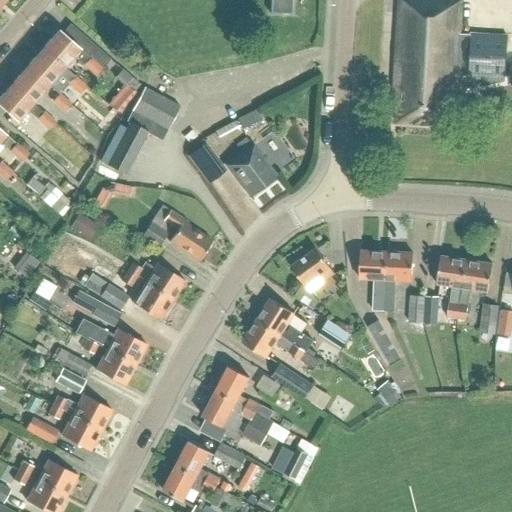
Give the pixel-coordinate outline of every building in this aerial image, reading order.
[(269,0),(269,13),(292,14),(292,0),(269,0)] [(417,3),(399,2),(395,89),(398,89),(397,120),(451,123),(453,92),(457,93),(458,76),(504,78),(507,37),(460,35),(461,3),(418,0),(417,3)] [(79,45),(58,28),(43,46),(64,64),(71,56),(75,59),(76,58),(96,76),(112,58),(87,36),(79,45)] [(43,46),(26,65),(47,83),(60,93),(68,83),(80,94),(86,86),(62,66),(64,64),(43,46)] [(26,65),(10,83),(31,102),(40,92),(47,83),(26,65)] [(36,119),(43,112),(31,102),(10,83),(0,95),(0,107),(15,120),(25,109),(36,119)] [(136,92),(134,91),(130,87),(129,87),(124,83),(108,103),(119,112),(136,92)] [(124,173),(146,133),(161,141),(167,129),(179,106),(144,87),(125,122),(128,123),(106,163),(124,173)] [(53,102),(64,112),(71,103),(60,93),(53,102)] [(255,109),(236,119),(242,130),(261,120),(255,109)] [(44,112),(37,119),(49,130),(56,122),(44,112)] [(16,143),(16,144),(8,137),(7,138),(3,134),(5,132),(0,127),(0,143),(1,145),(2,144),(10,151),(9,151),(21,162),(28,153),(16,143)] [(187,143),(198,136),(193,128),(181,135),(187,143)] [(251,142),(250,143),(245,137),(235,145),(239,151),(224,162),(248,194),(275,174),(251,142)] [(207,140),(189,151),(207,179),(224,168),(207,140)] [(1,161),(0,162),(0,175),(5,180),(12,171),(1,161)] [(42,178),(60,190),(68,178),(50,166),(42,178)] [(26,185),(39,195),(45,187),(36,179),(38,177),(34,174),(26,185)] [(60,214),(70,201),(61,193),(50,183),(39,197),(53,209),(60,214)] [(130,187),(114,183),(101,188),(93,202),(102,207),(110,193),(113,193),(128,196),(130,187)] [(186,220),(168,208),(162,205),(151,221),(141,236),(158,247),(166,234),(169,236),(167,240),(197,260),(210,240),(185,223),(186,220)] [(69,227),(89,240),(98,226),(78,214),(69,227)] [(39,245),(32,253),(38,259),(45,251),(39,245)] [(333,273),(315,248),(290,266),(304,286),(318,276),(322,281),(333,273)] [(376,310),(385,311),(385,310),(387,279),(385,279),(387,251),(360,250),(359,278),(374,279),(372,310),(376,310)] [(385,311),(394,311),(395,296),(395,280),(411,281),(413,253),(387,251),(385,279),(387,279),(385,310),(385,311)] [(37,264),(26,255),(14,269),(25,278),(37,264)] [(453,286),(450,302),(447,317),(457,319),(466,259),(440,255),(436,283),(453,286)] [(467,305),(471,289),(487,291),(492,263),(466,259),(457,319),(466,320),(468,305),(467,305)] [(144,262),(141,268),(131,262),(126,271),(143,281),(171,300),(184,279),(156,261),(152,267),(144,262)] [(48,282),(62,287),(68,268),(54,264),(48,282)] [(136,278),(143,281),(131,300),(159,318),(171,300),(143,281),(126,271),(121,280),(131,286),(136,278)] [(82,286),(99,296),(104,289),(96,284),(88,278),(82,286)] [(104,289),(99,296),(99,297),(119,310),(128,296),(108,283),(104,289)] [(293,296),(312,308),(317,300),(301,284),(293,296)] [(79,290),(73,300),(82,306),(88,295),(79,290)] [(120,313),(88,295),(82,306),(115,324),(120,313)] [(411,295),(409,321),(427,322),(424,310),(425,296),(411,295)] [(440,297),(425,296),(424,310),(427,322),(438,323),(440,297)] [(311,341),(286,324),(294,313),(270,297),(256,319),(304,351),(305,351),(311,341)] [(483,303),(479,332),(495,334),(499,305),(483,303)] [(511,311),(502,310),(499,334),(511,336),(511,311)] [(98,344),(105,348),(105,347),(112,335),(81,319),(74,332),(87,338),(98,344)] [(274,343),(299,359),(314,369),(319,360),(305,351),(304,351),(256,319),(241,341),(265,356),(274,343)] [(368,326),(380,347),(389,365),(400,358),(391,342),(379,320),(368,326)] [(319,334),(342,349),(350,337),(327,322),(319,334)] [(112,335),(105,347),(135,363),(145,342),(116,327),(112,335)] [(98,344),(87,338),(82,347),(93,353),(98,344)] [(94,368),(124,383),(135,363),(105,347),(105,348),(94,368)] [(91,365),(67,353),(62,364),(85,376),(91,365)] [(280,364),(273,375),(272,376),(306,397),(313,385),(280,364)] [(228,366),(215,390),(256,412),(260,404),(249,399),(239,394),(248,376),(228,366)] [(62,368),(55,382),(78,394),(85,380),(62,368)] [(390,381),(378,391),(385,400),(397,390),(390,381)] [(273,423),(255,413),(256,412),(215,390),(202,415),(222,425),(222,426),(233,432),(238,430),(242,423),(241,418),(242,416),(251,420),(249,424),(267,434),(273,423)] [(56,396),(52,404),(99,429),(111,408),(82,393),(76,404),(66,398),(65,400),(56,396)] [(63,411),(70,414),(60,433),(89,448),(99,429),(52,404),(47,413),(59,420),(63,411)] [(0,414),(0,428),(12,432),(16,419),(0,414)] [(24,430),(50,444),(57,430),(31,416),(24,430)] [(269,434),(283,442),(288,435),(274,426),(269,434)] [(210,473),(200,468),(209,450),(188,439),(175,464),(217,486),(221,479),(210,473)] [(247,456),(227,445),(222,442),(214,456),(240,470),(247,456)] [(294,453),(284,473),(296,480),(309,454),(297,448),(294,453)] [(266,452),(256,481),(269,485),(279,456),(266,452)] [(28,476),(35,480),(36,478),(66,494),(76,473),(47,458),(43,464),(36,460),(33,466),(22,461),(18,469),(29,475),(28,476)] [(212,495),(217,486),(175,464),(162,489),(183,500),(190,486),(201,493),(203,490),(212,495)] [(24,485),(28,476),(29,475),(18,469),(13,479),(24,485)] [(50,511),(55,511),(66,494),(36,478),(35,480),(25,499),(50,511)] [(10,489),(0,484),(0,501),(3,503),(10,489)]
